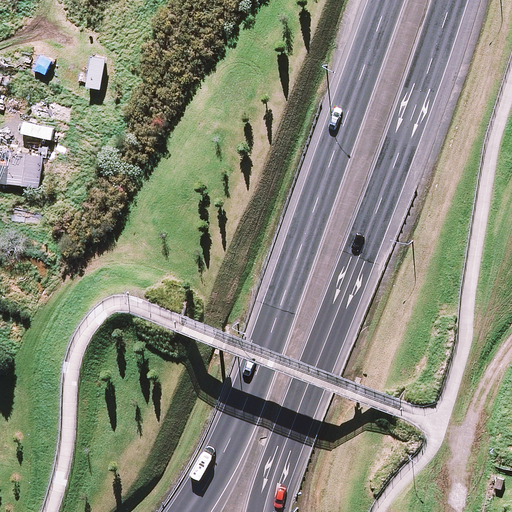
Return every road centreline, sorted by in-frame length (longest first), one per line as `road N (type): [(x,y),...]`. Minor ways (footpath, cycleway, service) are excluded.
road 1 (trunk): [(182,511),(239,413),(383,0)]
road 2 (trunk): [(444,0),(265,511)]
road 3 (track): [(511,341),(481,389),(458,511)]
